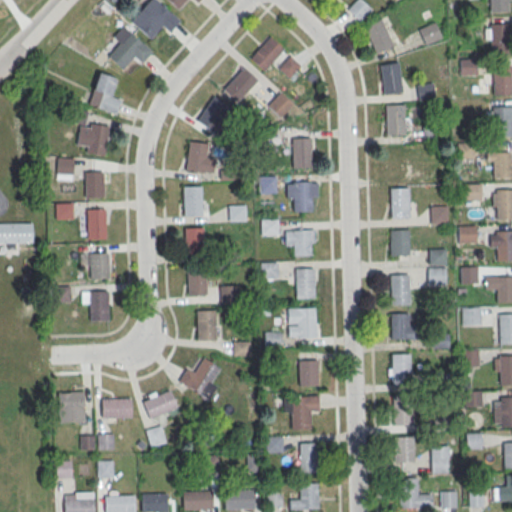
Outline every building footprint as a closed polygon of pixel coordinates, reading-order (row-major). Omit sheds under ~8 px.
[(129,22),(148,0),(154,0),(178,21),(168,32),(161,26),(149,39),(129,22)] [(166,0),(198,0),(196,3),(193,0),(187,0),(177,11),(166,0)] [(360,0),(354,0),(346,10),(359,22),(370,10),(360,0)] [(487,0),(507,0),(507,12),(488,12),(487,0)] [(379,19),(392,46),(375,54),(362,27),(379,19)] [(417,29),(433,22),(440,38),(424,45),(417,29)] [(488,24),(507,23),(508,53),(489,53),(488,24)] [(106,56),(129,32),(150,51),(140,62),(133,56),(121,70),(106,56)] [(248,58),(268,37),(282,49),(261,71),(248,58)] [(287,77),(299,66),(289,55),(277,67),(287,77)] [(458,59),(476,59),(476,75),(459,76),(458,59)] [(378,65),(397,62),(401,91),(382,94),(378,65)] [(491,65),(510,65),(511,94),(492,95),(491,65)] [(222,89),(242,68),(255,80),(235,102),(222,89)] [(97,72),(86,105),(114,114),(119,100),(110,97),(116,79),(97,72)] [(415,85),(431,83),(434,97),(417,100),(415,85)] [(278,116),(290,103),(279,92),(267,104),(278,116)] [(212,96),(228,107),(211,131),(195,121),(212,96)] [(384,106),(403,105),(404,134),(385,135),(384,106)] [(491,107),(510,107),(510,136),(492,137),(491,107)] [(88,123),(108,126),(103,156),(84,153),(85,147),(74,145),(77,126),(88,127),(88,123)] [(421,126),(438,126),(439,142),(421,143),(421,126)] [(291,139),(309,138),(310,168),(292,169),(291,139)] [(187,141),(206,143),(204,157),(214,159),(212,174),(184,170),(187,141)] [(455,143),(472,142),(473,158),(455,159),(455,143)] [(386,146),(405,146),(406,172),(387,173),(386,146)] [(491,153),(509,152),(510,178),(491,178),(491,153)] [(56,157),(72,158),(71,175),(54,174),(56,157)] [(427,165),(444,165),(445,181),(427,182),(427,165)] [(83,172),(102,171),(103,197),(84,198),(83,172)] [(257,177),(274,176),(275,193),(257,193),(257,177)] [(291,182),(309,182),(310,183),(316,183),(316,197),(310,197),(310,211),(292,212),(292,198),(285,198),(285,184),(291,184),(291,182)] [(461,184),(479,183),(480,200),(462,200),(461,184)] [(181,187),(200,186),(201,216),(182,217),(181,187)] [(389,188),(407,188),(408,217),(389,217),(389,188)] [(494,190),(511,189),(511,219),(495,219),(494,190)] [(54,203),(71,203),(71,219),(54,219),(54,203)] [(226,205),(244,205),(245,221),(227,222),(226,205)] [(428,207),(446,206),(447,223),(429,223),(428,207)] [(85,210),(104,209),(105,240),(86,240),(85,210)] [(259,219),(277,218),(277,236),(260,236),(259,219)] [(0,222),(31,222),(31,241),(0,241),(0,222)] [(457,226),(474,226),(475,242),(457,243),(457,226)] [(182,229),(201,228),(202,254),(183,254),(182,229)] [(388,230),(407,229),(407,256),(389,256),(388,230)] [(291,231),(309,230),(310,256),(292,257),(291,231)] [(494,232),(511,231),(511,260),(495,261),(494,232)] [(427,249),(444,249),(445,265),(427,266),(427,249)] [(88,254),(107,253),(108,279),(89,280),(88,254)] [(258,263),(276,262),(276,277),(259,278),(258,263)] [(458,267),(476,267),(476,283),(459,284),(458,267)] [(426,269),(444,268),(444,284),(427,285),(426,269)] [(185,269),(204,269),(205,294),(186,295),(185,269)] [(293,269),(312,269),(313,298),(294,299),(293,269)] [(388,276),(407,275),(408,305),(389,305),(388,276)] [(494,277),(511,277),(511,302),(495,303),(494,277)] [(52,287),(69,286),(69,302),(52,303),(52,287)] [(219,287),(236,286),(237,304),(219,304),(219,287)] [(87,291),(106,291),(107,321),(88,322),(87,291)] [(460,308),(478,308),(479,324),(461,325),(460,308)] [(295,309),(314,309),(315,338),(296,339),(295,309)] [(195,311),(214,311),(215,340),(196,341),(195,311)] [(389,315),(407,314),(408,340),(389,341),(389,315)] [(497,315),(511,314),(511,343),(498,344),(497,315)] [(263,332),(279,332),(279,347),(263,348),(263,332)] [(430,333),(448,332),(448,349),(431,349),(430,333)] [(231,342),(248,341),(249,356),(231,357),(231,342)] [(460,350),(478,350),(478,366),(461,367),(460,350)] [(390,355),(409,354),(410,384),(391,384),(390,355)] [(497,356),(511,356),(511,385),(498,386),(497,356)] [(202,358),(193,374),(185,369),(177,382),(208,401),(216,387),(210,383),(219,369),(202,358)] [(296,361),(315,361),(316,387),(297,387),(296,361)] [(430,374),(448,373),(448,390),(431,390),(430,374)] [(141,402),(168,390),(175,407),(148,419),(141,402)] [(462,391),(480,391),(480,407),(463,408),(462,391)] [(56,393),(81,392),(83,422),(57,424),(56,393)] [(391,396),(410,395),(410,424),(392,425),(391,396)] [(289,398),(316,397),(317,412),(308,412),(309,429),(290,430),(289,398)] [(499,397),(511,397),(511,426),(500,427),(499,397)] [(100,400),(129,399),(130,418),(100,418),(100,400)] [(432,416),(450,415),(450,432),(433,432),(432,416)] [(144,431),(159,426),(164,443),(149,447),(144,431)] [(479,448),(479,433),(465,433),(465,448),(479,448)] [(95,434),(111,434),(112,449),(96,449),(95,434)] [(78,436),(92,435),(93,449),(78,449),(78,436)] [(265,450),(280,450),(280,436),(265,436),(265,450)] [(393,437),(411,437),(411,461),(393,461),(393,437)] [(501,442),(511,441),(511,467),(502,467),(501,442)] [(428,445),(446,444),(447,471),(429,471),(428,445)] [(298,446),(316,445),(317,471),(299,471),(298,446)] [(53,460),(70,459),(71,475),(54,476),(53,460)] [(95,460),(112,459),(113,475),(96,476),(95,460)] [(511,473),(503,473),(503,485),(492,485),(492,503),(511,503),(511,473)] [(397,476),(415,476),(416,505),(397,506),(397,476)] [(297,483),(316,482),(317,508),(298,508),(297,483)] [(222,489),(252,488),(252,507),(223,508),(222,489)] [(181,490),(210,489),(211,508),(181,509),(181,490)] [(438,490),(454,489),(455,506),(438,506),(438,490)] [(280,506),(280,490),(265,490),(265,506),(280,506)] [(140,492),(166,492),(166,510),(140,511),(140,492)] [(103,511),(103,495),(133,493),(133,511),(103,511)] [(62,511),(62,498),(92,497),(92,511),(62,511)]
